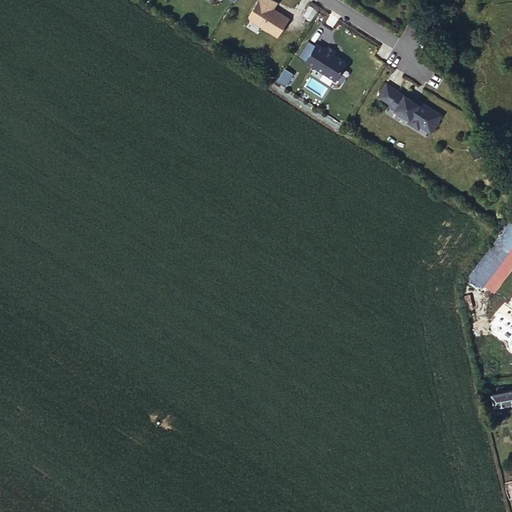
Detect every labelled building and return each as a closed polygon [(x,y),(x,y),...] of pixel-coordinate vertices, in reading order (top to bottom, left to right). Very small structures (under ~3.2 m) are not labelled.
[(278,24),(289,6),(279,0),(252,0),(249,6),(278,24)] [(317,32),(306,49),(335,68),(345,53),(345,50),(334,42),(336,39),(328,34),(326,38),(317,32)] [(414,88),(387,71),(378,84),(390,92),(390,93),(411,107),(409,109),(416,114),(421,114),(431,120),(442,102),(415,85),(414,88)] [(474,135),(466,139),(473,151),(480,147),(474,135)] [(511,248),(511,223),(498,243),(510,252),(511,248)] [(511,272),(511,248),(510,252),(498,243),(489,255),(501,264),(487,284),(498,292),(511,272)] [(501,264),(489,255),(474,275),(487,284),(501,264)] [(511,391),(491,394),(493,405),(511,401),(511,384),(509,385),(511,391)]
